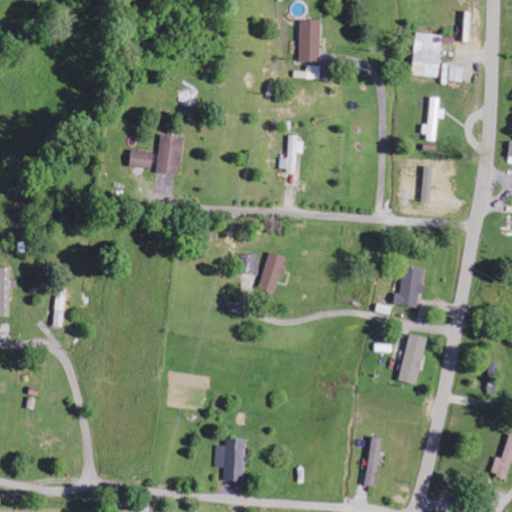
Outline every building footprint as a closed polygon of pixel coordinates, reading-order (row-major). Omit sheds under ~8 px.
[(303,61),(323,61),(324,20),(304,20),(303,61)] [(417,75),(443,76),(445,34),(419,33),(417,75)] [(322,66),(310,66),(309,78),(322,79),(322,66)] [(466,68),(453,67),(451,80),(464,82),(466,68)] [(442,118),(447,119),(448,108),(442,108),(443,97),(434,96),(431,124),(428,124),(427,140),(439,141),(442,118)] [(187,137),(165,135),(163,174),(185,175),(187,137)] [(304,153),(304,135),(291,135),(291,157),(282,157),(282,170),(299,171),(300,153),(304,153)] [(159,153),(137,151),(135,167),(157,170),(159,153)] [(278,294),(286,267),(285,267),(288,257),(272,251),(260,288),(278,294)] [(261,273),(260,254),(242,255),(243,274),(261,273)] [(403,294),(397,293),(396,304),(420,307),(422,292),(423,292),(426,270),(406,267),(403,294)] [(2,317),(13,317),(13,268),(3,268),(2,317)] [(52,307),(51,317),(57,318),(56,326),(65,327),(69,302),(75,303),(77,292),(60,289),(58,308),(52,307)] [(402,381),(421,384),(429,337),(411,334),(402,381)] [(500,393),(502,363),(492,362),(490,393),(500,393)] [(499,456),(494,474),(511,478),(511,473),(511,432),(506,457),(499,456)] [(377,486),(386,438),(376,436),(367,484),(377,486)] [(218,445),(218,466),(227,467),(227,480),(247,480),(248,438),(228,438),(228,445),(218,445)]
